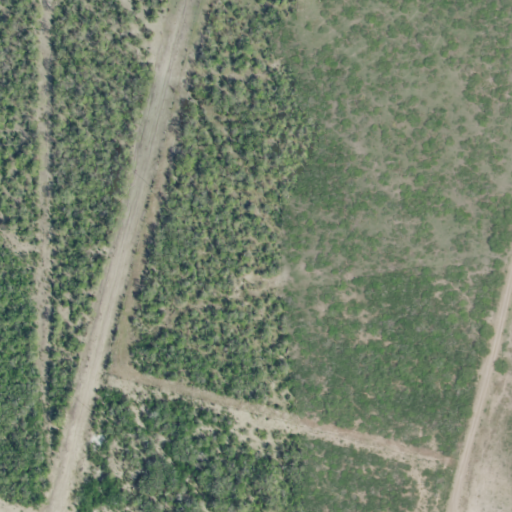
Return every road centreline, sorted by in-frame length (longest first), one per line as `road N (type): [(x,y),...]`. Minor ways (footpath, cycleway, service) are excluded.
road 1 (track): [(172,0),(193,37),(280,124),(425,416),(511,485)]
road 2 (track): [(511,327),(463,511)]
